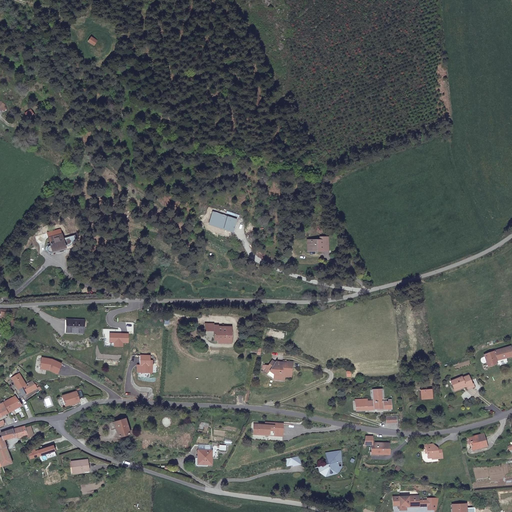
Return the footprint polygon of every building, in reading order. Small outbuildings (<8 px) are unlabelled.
[(92,37),(88,42),(95,47),(98,41),(92,37)] [(232,226),(233,226),(237,227),(239,224),(216,216),(213,225),(223,229),(222,231),(231,234),(233,227),(232,227),(232,226)] [(66,249),(63,237),(50,240),(54,253),(66,249)] [(326,250),(325,237),(317,237),(317,240),(306,240),(306,251),(320,251),(320,250),(326,250)] [(83,332),(84,321),(66,320),(65,332),(76,333),(76,332),(83,332)] [(231,330),(221,330),(221,332),(219,332),(219,329),(218,328),(214,328),(214,327),(205,327),(205,335),(214,335),(214,343),(218,343),(231,343),(231,330)] [(123,346),(128,346),(129,337),(110,337),(110,342),(110,350),(123,350),(123,346)] [(485,368),(488,368),(497,362),(497,360),(511,355),(511,351),(510,346),(494,351),(484,354),(487,365),(484,366),(485,368)] [(56,374),(62,364),(52,360),(49,359),(49,360),(48,360),(47,359),(42,358),(40,369),(49,370),(56,374)] [(137,368),(137,375),(142,376),(142,374),(147,374),(147,376),(151,376),(152,369),(150,369),(150,363),(150,359),(140,359),(139,368),(137,368)] [(290,367),(292,367),(293,367),(293,362),(283,361),(283,363),(283,365),(278,364),(278,362),(276,362),(275,363),(272,360),(268,365),(265,365),(265,369),(266,369),(264,371),(268,374),(269,371),(274,375),(273,380),(284,381),(285,378),(285,375),(287,375),(287,378),(291,378),(292,371),(290,371),(290,367)] [(18,390),(14,392),(18,399),(36,390),(33,383),(25,386),(20,375),(12,378),(18,390)] [(467,388),(474,385),(473,382),(472,382),(468,375),(460,378),(459,377),(450,381),(454,388),(457,386),(458,388),(463,386),(462,384),(464,383),(465,386),(466,385),(467,388)] [(367,403),(368,411),(375,410),(375,409),(383,409),(383,410),(388,410),(388,402),(384,402),(382,390),(373,390),(373,402),(367,403)] [(431,397),(430,390),(420,390),(420,398),(431,397)] [(78,400),(83,399),(81,391),(62,396),(65,407),(79,403),(78,400)] [(21,407),(15,397),(3,403),(8,413),(21,407)] [(129,435),(125,421),(115,424),(118,438),(129,435)] [(269,433),(283,434),(284,426),(275,425),(275,423),(266,422),(255,421),(254,432),(265,432),(265,431),(269,432),(269,433)] [(0,464),(1,467),(11,463),(4,441),(14,438),(15,439),(26,435),(24,427),(8,431),(1,435),(2,438),(0,438),(0,464)] [(481,437),(467,441),(471,453),(485,449),(481,437)] [(390,455),(390,444),(372,444),(372,454),(390,455)] [(54,451),(52,447),(28,455),(30,459),(44,454),(46,459),(55,457),(53,452),(54,451)] [(332,450),(324,452),(327,462),(317,464),(318,469),(321,469),(322,473),(338,468),(336,460),(340,459),(338,454),(340,454),(339,449),(333,451),(332,450)] [(440,464),(439,455),(435,456),(435,454),(432,454),(431,450),(423,451),(423,455),(425,455),(425,458),(426,464),(430,463),(432,463),(432,464),(440,464)] [(211,465),(212,452),(198,452),(197,465),(211,465)] [(76,473),(82,472),(87,472),(86,461),(70,462),(71,471),(76,471),(76,473)] [(408,507),(419,507),(418,497),(400,497),(393,498),(393,502),(393,511),(399,511),(406,510),(406,507),(406,506),(408,506),(408,507)] [(428,500),(429,511),(436,510),(438,499),(428,500)]
